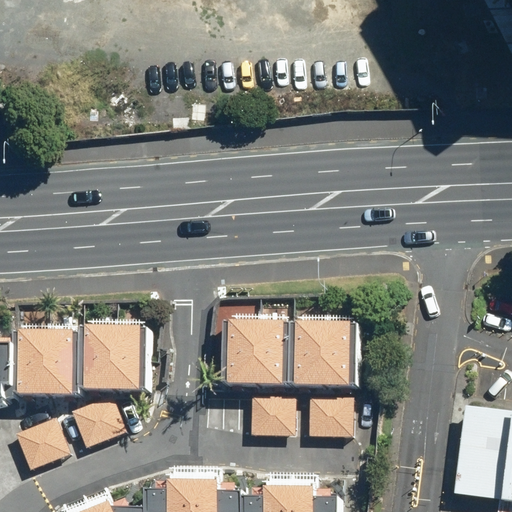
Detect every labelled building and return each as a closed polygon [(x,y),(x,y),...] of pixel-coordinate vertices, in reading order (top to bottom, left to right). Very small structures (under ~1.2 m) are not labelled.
[(289,325),(235,324),(234,386),(288,387),(289,325)] [(356,327),(301,326),(300,387),(355,388),(356,327)] [(146,331),(91,330),(90,393),(145,394),(146,331)] [(79,335),(24,333),(22,397),(77,399),(79,335)] [(0,404),(11,402),(10,386),(19,386),(17,348),(1,348),(0,343),(0,404)] [(116,398),(75,414),(89,450),(130,435),(116,398)] [(298,399),(255,398),(254,438),(297,439),(298,399)] [(355,400),(312,398),(311,438),(354,440),(355,400)] [(511,511),(511,413),(470,408),(460,493),(507,499),(505,511),(511,511)] [(59,420),(19,435),(33,472),(73,456),(59,420)] [(345,511),(345,502),(336,502),(336,492),(258,491),(256,501),(248,501),(249,495),(240,495),(240,487),(162,485),(161,494),(152,493),(152,511),(136,511),(130,501),(102,511),(345,511)]
